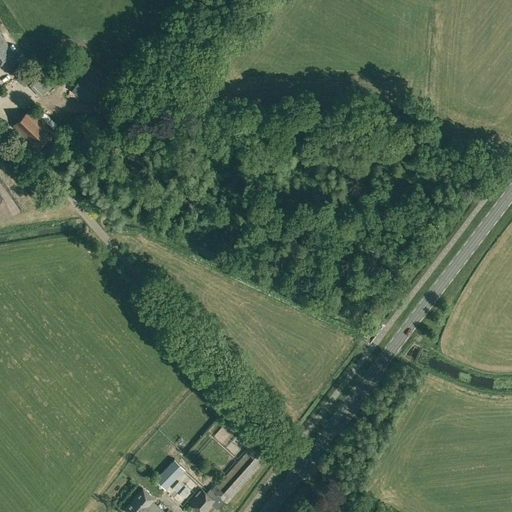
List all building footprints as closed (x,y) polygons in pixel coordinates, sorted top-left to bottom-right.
[(0,34),(0,63),(14,55),(0,34)] [(45,62),(35,72),(41,78),(52,68),(45,62)] [(41,78),(35,72),(26,80),(31,87),(41,78)] [(107,92),(81,76),(72,90),(97,107),(107,92)] [(55,133),(29,108),(12,126),(38,150),(55,133)] [(0,154),(0,171),(28,211),(37,204),(2,154),(0,154)] [(265,459),(249,446),(249,445),(210,489),(225,500),(226,502),(265,459)] [(165,489),(185,469),(174,459),(155,479),(165,489)] [(188,498),(200,482),(193,477),(181,492),(188,498)] [(163,511),(151,501),(154,498),(142,488),(125,509),(128,511),(163,511)] [(201,489),(189,503),(199,511),(207,511),(214,504),(218,508),(225,500),(210,489),(206,493),(201,489)]
